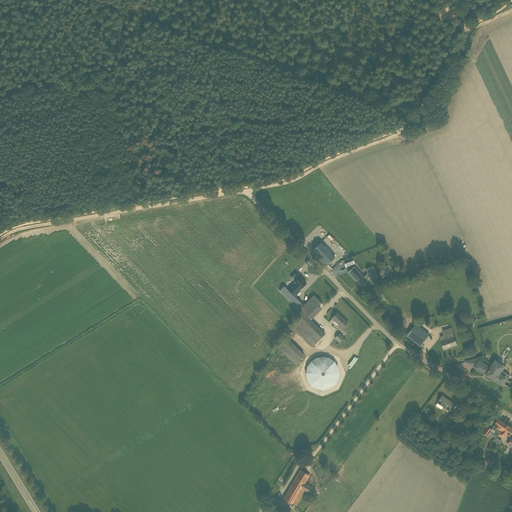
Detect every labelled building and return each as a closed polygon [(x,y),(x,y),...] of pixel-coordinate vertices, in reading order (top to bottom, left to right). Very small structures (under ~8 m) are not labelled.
[(320,242),(312,250),(327,265),(335,257),(320,242)] [(343,260),(346,267),(355,264),(352,257),(343,260)] [(350,270),(348,272),(358,283),(359,285),(360,284),(362,287),(368,281),(367,279),(369,277),(372,284),(379,281),(374,270),(368,273),(364,276),(354,266),(352,268),(350,269),(350,270)] [(292,303),(297,297),(294,294),(300,288),(301,289),(307,283),(300,276),(294,282),(295,283),(288,290),(284,286),(280,290),(292,303)] [(293,324),(310,341),(314,345),(325,334),(311,320),(305,314),(303,313),(293,324)] [(338,326),(342,329),(348,323),(337,313),(332,318),(339,325),(338,326)] [(429,334),(416,324),(407,335),(420,346),(429,334)] [(335,338),(340,344),(345,339),(339,333),(335,338)] [(443,345),(442,345),(444,349),(457,345),(453,333),(440,337),(443,345)] [(286,337),(277,346),(295,364),(304,355),(286,337)] [(305,368),(305,373),(306,378),(309,383),(313,386),(318,388),(323,388),(328,387),(333,384),(336,380),(338,375),(338,369),(336,364),(332,359),(328,356),(322,355),(316,356),(311,359),(307,363),(305,368)] [(480,370),(490,377),(504,385),(510,376),(503,371),(505,366),(494,359),(492,364),(488,361),(487,363),(485,362),(483,364),(480,370)] [(438,402),(449,410),(454,404),(442,396),(438,402)] [(440,428),(445,431),(454,417),(450,414),(440,428)] [(505,423),(499,419),(494,425),(492,429),(495,431),(493,434),(496,436),(498,433),(499,433),(505,423)] [(511,432),(511,427),(505,423),(499,433),(500,434),(501,436),(503,438),(505,437),(507,434),(510,436),(511,432)] [(492,429),(488,427),(484,433),(488,436),(492,429)] [(284,499),(291,503),(292,504),(299,492),(302,494),(304,491),(310,494),(313,488),(305,483),(309,475),(301,470),(283,498),(284,499)]
